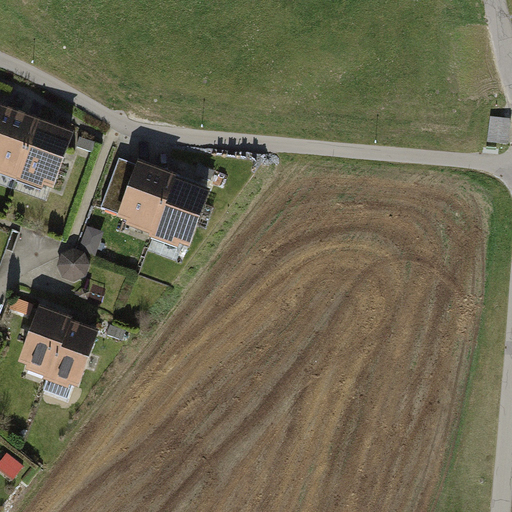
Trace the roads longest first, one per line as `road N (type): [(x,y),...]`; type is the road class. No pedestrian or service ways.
road 1 (residential): [(0,60),(148,132),(511,163)]
road 2 (unclassified): [(500,511),(511,368)]
